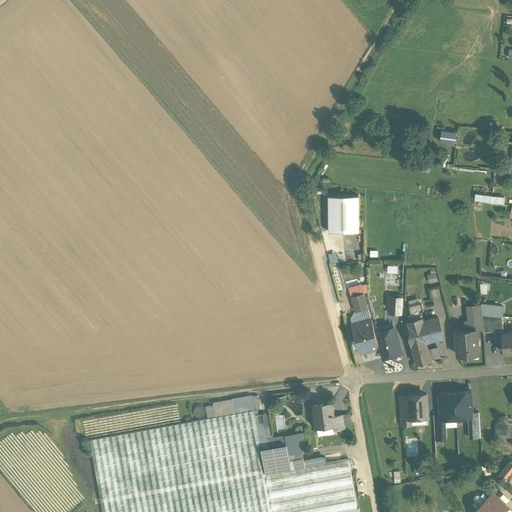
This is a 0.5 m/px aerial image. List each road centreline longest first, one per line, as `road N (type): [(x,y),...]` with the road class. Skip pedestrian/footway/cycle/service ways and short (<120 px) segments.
road 1 (track): [(352,381),(304,190),(410,0)]
road 2 (track): [(0,425),(352,381)]
road 3 (residential): [(511,372),(352,381)]
road 4 (track): [(375,511),(352,381)]
